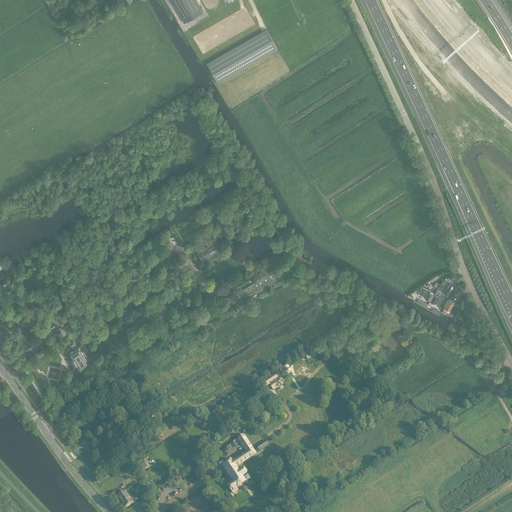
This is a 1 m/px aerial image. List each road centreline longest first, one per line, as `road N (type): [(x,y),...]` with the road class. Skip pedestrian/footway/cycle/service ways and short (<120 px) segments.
road 1 (tertiary): [(511,365),(460,264),(430,173),(350,0)]
road 2 (motorway): [(371,0),(511,304)]
road 3 (tertiary): [(107,511),(0,367)]
road 4 (motorway): [(403,0),(511,116)]
